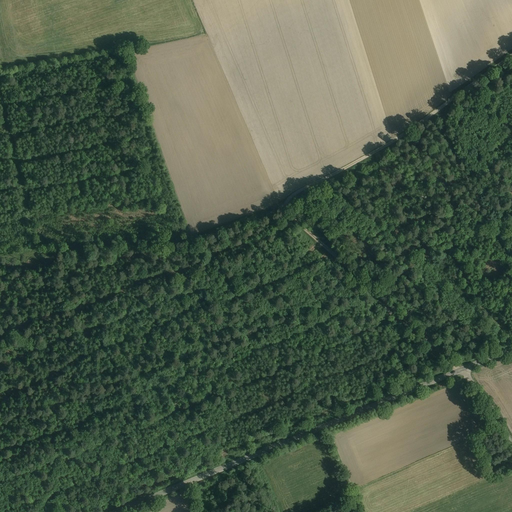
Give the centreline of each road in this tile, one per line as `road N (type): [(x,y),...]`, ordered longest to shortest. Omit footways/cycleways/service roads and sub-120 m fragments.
road 1 (track): [(511,53),(286,207),(459,370)]
road 2 (unclassified): [(459,370),(117,511)]
